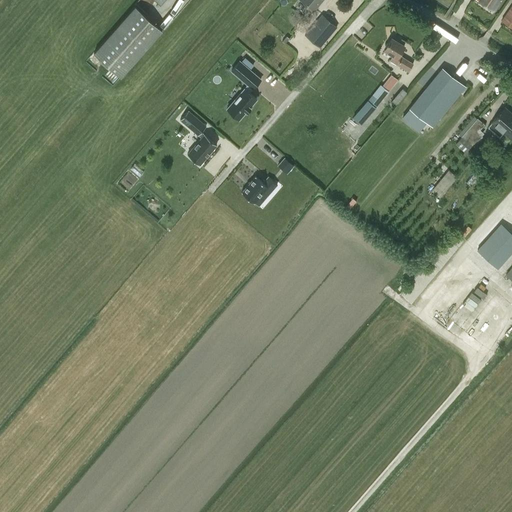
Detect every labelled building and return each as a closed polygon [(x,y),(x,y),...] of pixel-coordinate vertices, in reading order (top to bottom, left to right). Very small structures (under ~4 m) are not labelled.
[(301,0),(314,10),(322,0),(301,0)] [(477,0),(495,11),(502,0),(477,0)] [(511,4),(502,20),(511,26),(511,4)] [(121,76),(162,30),(135,6),(94,52),(121,76)] [(155,21),(163,28),(174,16),(166,9),(155,21)] [(320,47),(337,27),(322,14),(305,34),(320,47)] [(391,38),(384,49),(392,55),(390,59),(408,71),(413,63),(399,54),(404,46),(391,38)] [(250,69),(254,65),(245,57),(241,62),(250,69)] [(227,108),(239,118),(246,111),(247,112),(250,107),(250,106),(256,98),(249,92),(252,88),(252,89),(261,79),(250,69),(241,62),(240,61),(231,70),(248,84),(244,88),(227,108)] [(410,108),(406,112),(422,126),(426,121),(432,126),(464,86),(442,68),(410,108)] [(361,124),(375,107),(395,83),(388,78),(386,81),(384,80),(368,101),(353,117),(361,124)] [(396,104),(405,90),(402,88),(393,101),(396,104)] [(511,112),(505,107),(488,126),(499,136),(502,132),(510,139),(511,137),(511,112)] [(180,119),(201,137),(186,155),(198,165),(216,145),(200,132),(206,126),(187,111),(180,119)] [(474,116),(458,134),(461,136),(461,135),(476,118),(474,116)] [(461,136),(455,143),(465,152),(472,144),(483,132),(479,128),(483,123),(477,117),(476,118),(461,135),(461,136)] [(294,165),(284,157),(277,165),(287,173),(294,165)] [(449,169),(432,191),(440,198),(458,176),(449,169)] [(263,182),(255,176),(241,192),(254,203),(267,189),(270,191),(277,184),(268,176),(263,182)] [(498,268),(511,251),(511,234),(500,224),(477,249),(498,268)]
